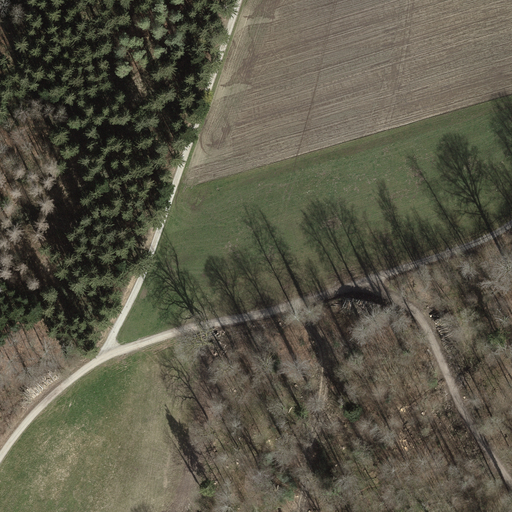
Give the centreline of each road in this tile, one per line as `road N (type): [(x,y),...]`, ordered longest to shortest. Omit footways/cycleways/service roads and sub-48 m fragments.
road 1 (track): [(511,233),(333,295),(108,347)]
road 2 (track): [(108,347),(242,0)]
road 3 (track): [(511,484),(449,380),(433,334),(408,303),(368,284)]
road 4 (track): [(108,347),(31,408),(0,450)]
